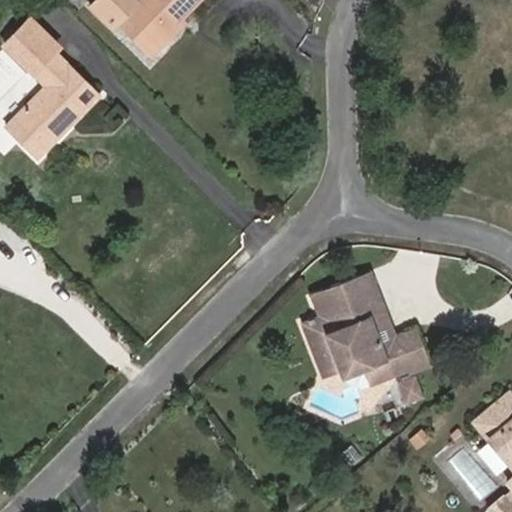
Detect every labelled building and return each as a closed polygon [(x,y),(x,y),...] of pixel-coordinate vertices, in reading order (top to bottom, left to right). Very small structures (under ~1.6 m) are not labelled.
[(164,42),(192,12),(203,0),(99,0),(99,1),(120,22),(124,17),(134,6),(139,10),(135,15),(164,42)] [(162,52),(196,16),(192,12),(164,42),(135,15),(139,10),(134,6),(124,17),(162,52)] [(82,120),(105,96),(64,55),(68,50),(40,21),(14,46),(53,86),(14,125),(44,157),(70,131),(69,124),(75,119),(82,120)] [(69,124),(70,131),(82,120),(75,119),(69,124)] [(384,313),(369,276),(342,286),(356,324),(384,313)] [(384,313),(356,324),(342,286),(310,298),(318,318),(328,343),(323,354),(335,362),(339,375),(354,370),(362,375),(385,367),(390,381),(409,374),(428,366),(415,333),(395,340),(388,342),(384,335),(389,325),(384,313)] [(323,354),(328,343),(318,318),(302,325),(325,381),(339,375),(335,362),(323,354)] [(395,340),(389,325),(384,335),(388,342),(395,340)] [(413,377),(430,370),(428,366),(409,374),(411,378),(413,377)] [(362,375),(369,390),(390,381),(385,367),(362,375)] [(339,375),(343,382),(362,375),(354,370),(339,375)] [(404,409),(422,402),(413,377),(411,378),(394,385),(404,409)] [(511,399),(507,393),(473,422),(511,469),(511,476),(505,483),(508,486),(511,490),(511,399)] [(511,490),(508,486),(501,492),(510,504),(511,502),(511,490)] [(487,511),(511,511),(511,505),(510,504),(501,492),(483,507),(487,511)]
